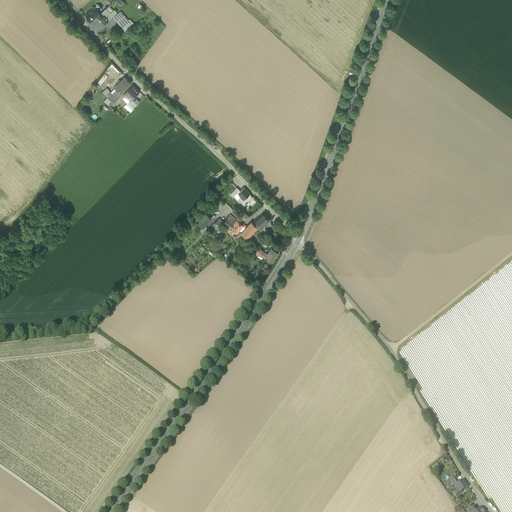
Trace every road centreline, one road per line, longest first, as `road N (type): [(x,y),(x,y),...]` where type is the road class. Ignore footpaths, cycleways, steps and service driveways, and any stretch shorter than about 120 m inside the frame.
road 1 (unclassified): [(492,511),(390,349),(297,239)]
road 2 (unclassified): [(297,239),(127,75),(64,0)]
road 3 (tertiary): [(112,511),(297,239)]
road 4 (tertiary): [(297,239),(388,0)]
road 5 (track): [(390,349),(511,252)]
road 6 (track): [(353,304),(272,421)]
